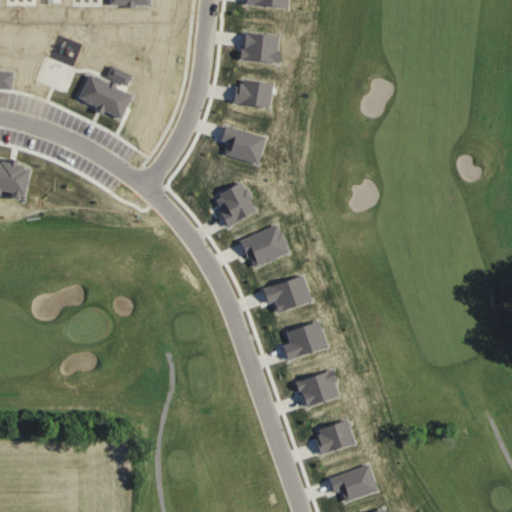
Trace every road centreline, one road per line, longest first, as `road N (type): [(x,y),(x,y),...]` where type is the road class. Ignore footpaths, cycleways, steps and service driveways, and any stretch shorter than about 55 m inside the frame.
road 1 (residential): [(146,186),(221,282),(301,511)]
road 2 (residential): [(146,186),(187,121),(209,0)]
road 3 (residential): [(0,115),(57,132),(146,186)]
